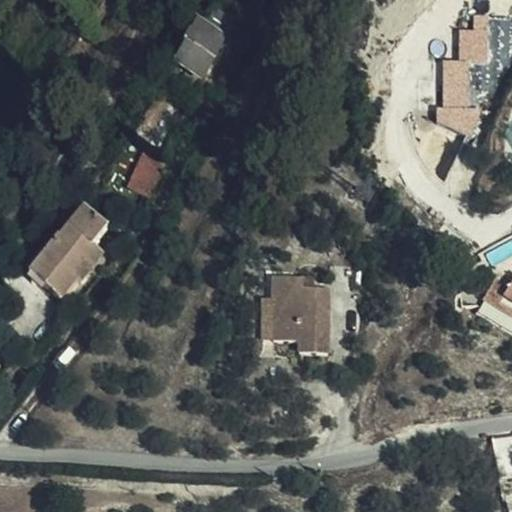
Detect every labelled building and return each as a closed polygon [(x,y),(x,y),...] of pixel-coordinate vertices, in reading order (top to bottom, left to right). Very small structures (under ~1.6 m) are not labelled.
[(473,32),(459,32),(459,63),(511,62),(511,16),(472,18),(473,32)] [(170,67),(204,84),(228,38),(195,20),(170,67)] [(472,110),(471,62),(440,63),(442,132),(481,131),(481,110),(472,110)] [(148,199),(166,164),(144,153),(126,187),(148,199)] [(21,274),(49,302),(68,281),(72,284),(93,259),(85,250),(99,233),(79,216),(54,247),(49,243),(21,274)] [(265,281),(259,324),(282,329),(282,338),(311,343),(322,280),(308,277),(295,275),(296,265),(269,260),(265,281)] [(295,275),(308,277),(310,267),(296,265),(295,275)] [(248,322),(259,324),(265,281),(254,280),(248,322)] [(511,435),(494,439),(501,475),(511,473),(511,435)]
